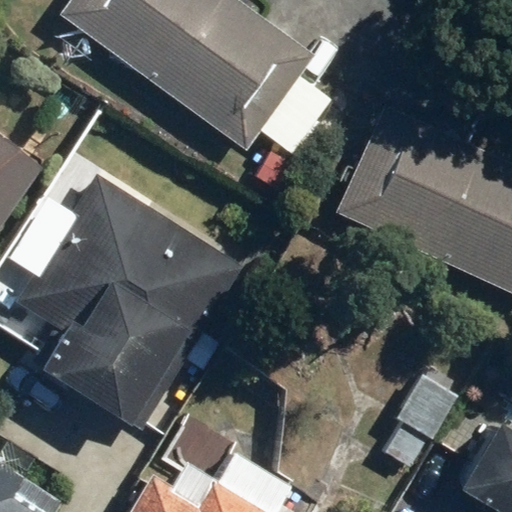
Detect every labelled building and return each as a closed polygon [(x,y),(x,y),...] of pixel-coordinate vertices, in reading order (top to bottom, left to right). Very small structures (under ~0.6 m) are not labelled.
[(71,0),(67,6),(250,144),(264,123),(298,148),(338,96),(305,72),(318,47),(249,0),(71,0)] [(511,154),(387,99),(340,205),(511,284),(511,154)] [(0,115),(0,233),(56,154),(0,115)] [(145,423),(250,260),(77,151),(0,271),(0,310),(48,341),(39,355),(145,423)] [(463,389),(427,369),(399,410),(439,432),(463,389)] [(511,414),(508,413),(471,473),(511,498),(511,414)] [(178,477),(158,466),(127,511),(295,511),(298,504),(285,498),(297,479),(239,445),(219,474),(193,456),(178,477)] [(0,511),(55,511),(68,494),(7,450),(0,446),(0,511)]
